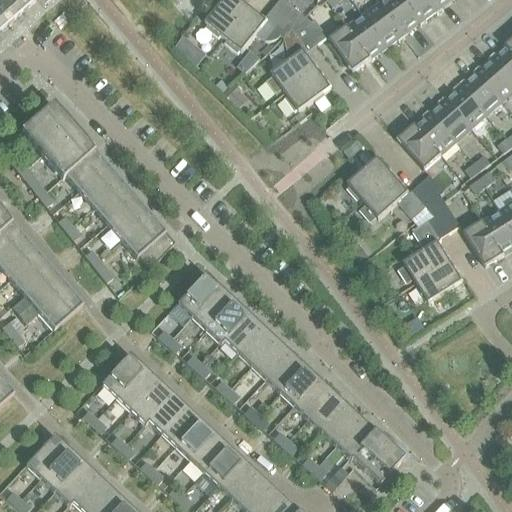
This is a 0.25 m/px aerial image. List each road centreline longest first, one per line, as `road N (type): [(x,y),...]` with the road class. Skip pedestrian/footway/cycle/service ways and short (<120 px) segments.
road 1 (residential): [(347,376),(47,64)]
road 2 (residential): [(329,153),(511,4)]
road 3 (residential): [(347,376),(448,476),(443,511)]
